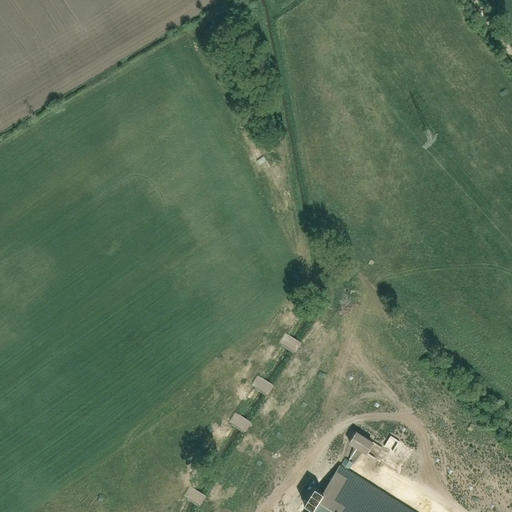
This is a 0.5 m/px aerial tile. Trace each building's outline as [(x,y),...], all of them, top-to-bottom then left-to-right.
[(309,332),(314,323),(298,313),(292,322),(309,332)] [(286,369),(291,360),(277,352),(272,361),(286,369)] [(251,389),(246,398),(262,407),(268,398),(251,389)] [(238,446),(244,437),(229,428),(223,437),(238,446)] [(363,452),(370,439),(351,429),(344,442),(363,452)] [(383,445),(394,450),(398,440),(388,435),(383,445)] [(410,511),(342,470),(315,511),(410,511)] [(195,486),(210,494),(215,485),(200,477),(195,486)] [(294,501),(306,509),(317,492),(306,484),(294,501)]
